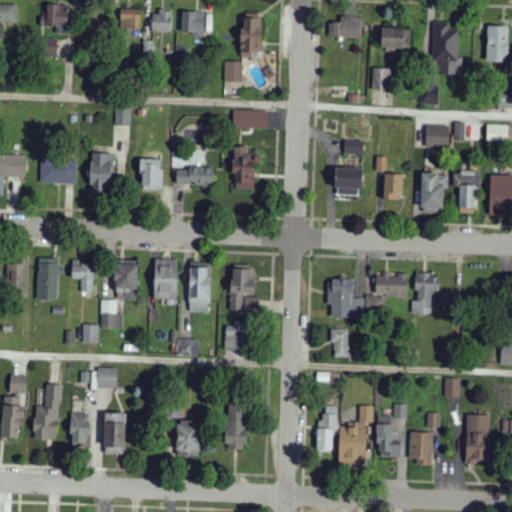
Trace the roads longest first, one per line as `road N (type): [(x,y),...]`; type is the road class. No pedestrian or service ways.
road 1 (residential): [(511,246),(0,225)]
road 2 (residential): [(281,511),(301,0)]
road 3 (residential): [(511,500),(0,482)]
